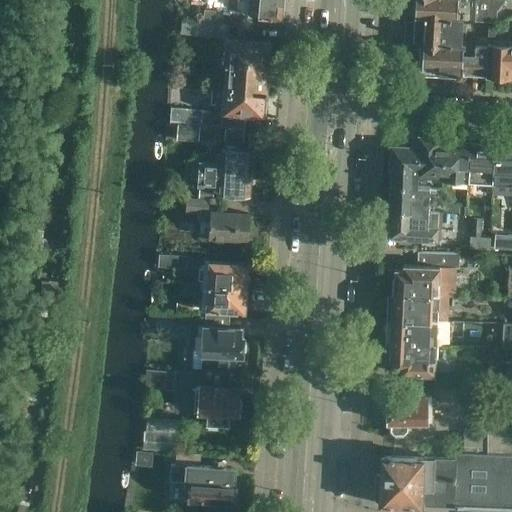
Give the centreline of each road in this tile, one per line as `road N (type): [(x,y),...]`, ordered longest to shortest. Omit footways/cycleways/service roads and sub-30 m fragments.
road 1 (secondary): [(310,511),(335,104)]
road 2 (residential): [(335,104),(511,115)]
